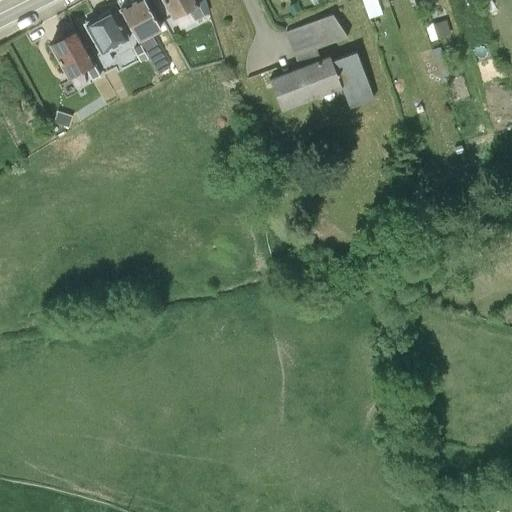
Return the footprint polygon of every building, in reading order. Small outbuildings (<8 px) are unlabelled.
[(430,0),(434,11),(447,7),(451,21),(486,11),(482,0),(430,0)] [(186,7),(162,21),(179,51),(204,37),(186,7)] [(123,43),(142,77),(166,64),(147,30),(123,43)] [(346,40),(296,62),(308,89),(358,68),(346,40)] [(119,46),(89,63),(107,93),(136,76),(119,46)] [(80,68),(55,81),(73,114),(98,101),(80,68)] [(276,111),(289,143),(350,119),(338,87),(276,111)]
